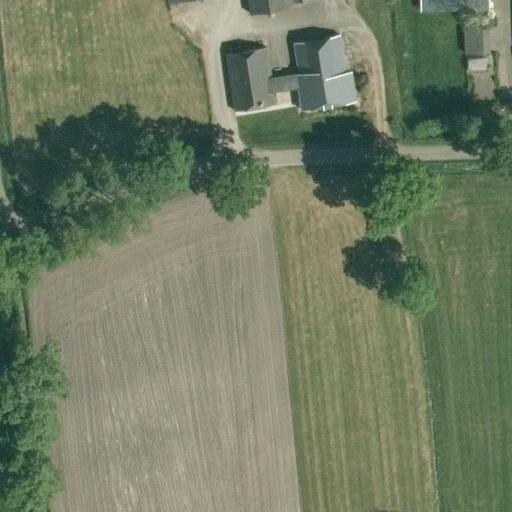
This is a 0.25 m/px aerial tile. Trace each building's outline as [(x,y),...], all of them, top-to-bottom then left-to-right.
[(247,0),(250,13),(292,6),(290,0),(247,0)] [(421,0),(422,9),(490,9),(489,0),(421,0)] [(123,34),(129,71),(209,58),(203,21),(123,34)] [(462,28),(463,54),(489,54),(489,27),(462,28)] [(226,53),(235,110),(276,103),(274,91),(299,87),(302,107),(355,99),(351,71),(345,72),(339,35),(296,42),(300,72),(272,77),(267,46),(226,53)]
